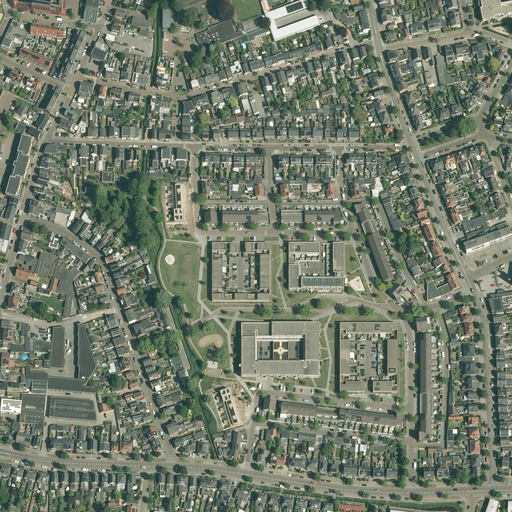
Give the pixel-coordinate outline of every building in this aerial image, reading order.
[(39,0),(32,0),(32,3),(18,0),(17,7),(32,9),(34,10),(35,10),(38,10),(39,0)] [(50,3),(51,3),(51,1),(43,0),(39,0),(38,10),(49,12),(50,3)] [(86,0),(85,7),(98,9),(99,0),(86,0)] [(511,5),(501,8),(499,0),(478,0),(481,18),(487,22),(511,17),(511,5)] [(261,3),(264,12),(269,11),(266,1),(261,3)] [(59,4),(51,3),(50,3),(49,12),(59,14),(60,4),(59,4)] [(451,10),(452,10),(457,9),(456,3),(447,5),(448,8),(445,8),(446,14),(451,13),(451,10)] [(348,14),(363,11),(362,6),(354,8),(354,10),(347,11),(348,14)] [(97,15),(98,9),(85,7),(83,19),(95,21),(97,15)] [(393,17),(393,14),(391,7),(386,8),(387,12),(380,13),(381,19),(390,17),(393,17)] [(163,10),(163,29),(171,29),(171,10),(163,10)] [(130,15),(120,12),(117,11),(115,17),(123,20),(124,21),(126,21),(127,17),(129,18),(130,15)] [(270,13),(264,15),(269,27),(275,25),(274,22),(270,13)] [(352,22),(368,19),(366,13),(359,15),(360,18),(348,20),(343,22),(344,24),(346,24),(352,22)] [(452,16),(451,13),(446,14),(446,17),(447,17),(447,18),(449,19),(450,19),(450,23),(459,21),(458,15),(452,16)] [(438,17),(438,19),(432,20),(433,23),(434,31),(440,30),(439,24),(442,24),(442,22),(441,16),(438,17)] [(393,17),(390,17),(381,19),(383,25),(389,24),(389,27),(388,27),(388,30),(394,29),(393,26),(395,26),(394,19),(393,17)] [(154,25),(130,18),(128,25),(154,33),(154,25)] [(361,26),(369,25),(368,19),(352,22),(346,24),(346,26),(353,25),(357,24),(357,27),(361,26)] [(422,27),(425,27),(423,19),(420,20),(421,22),(415,23),(415,26),(417,35),(423,34),(422,27)] [(434,31),(433,23),(430,23),(429,20),(427,21),(426,19),(423,19),(425,27),(427,26),(429,33),(434,31)] [(13,20),(10,27),(12,28),(11,31),(24,37),(26,38),(28,34),(19,29),(22,24),(13,20)] [(232,41),(239,38),(243,37),(242,32),(235,34),(231,20),(208,29),(208,31),(196,36),(199,44),(201,44),(203,52),(232,41)] [(415,26),(412,26),(412,23),(405,25),(406,28),(407,28),(407,30),(410,29),(411,36),(417,35),(415,26)] [(363,32),(370,31),(369,25),(361,26),(357,27),(358,31),(357,31),(358,34),(363,33),(363,32)] [(120,28),(113,26),(111,33),(120,35),(119,36),(122,37),(125,28),(121,27),(120,28)] [(134,28),(127,26),(127,28),(126,28),(125,31),(129,32),(129,34),(133,35),(134,28)] [(270,32),(268,28),(247,35),(247,36),(249,42),(255,40),(254,38),(270,32)] [(276,28),(270,30),(275,42),(281,40),(277,31),(276,28)] [(409,39),(407,30),(407,28),(406,28),(399,30),(399,33),(402,32),(404,40),(409,39)] [(147,39),(149,32),(141,29),(139,37),(147,39)] [(11,31),(10,34),(7,33),(4,39),(13,43),(15,39),(22,42),(24,37),(11,31)] [(82,34),(78,33),(76,38),(84,41),(86,36),(85,35),(82,34)] [(393,33),(384,34),(386,42),(396,40),(396,36),(394,36),(393,33)] [(327,42),(325,43),(327,50),(333,48),(331,41),(330,41),(329,41),(332,40),(330,34),(325,35),(327,42)] [(241,45),(249,42),(247,36),(243,37),(239,38),(240,41),(241,45)] [(343,45),(341,38),(340,36),(336,37),(336,36),(332,37),(334,44),(335,47),(338,46),(339,46),(343,45)] [(74,42),(82,46),(84,41),(76,38),(74,37),(72,41),(74,42)] [(4,39),(1,47),(2,47),(1,49),(2,50),(1,53),(7,56),(10,49),(17,52),(20,46),(13,43),(4,39)] [(316,53),(314,46),(310,47),(308,41),(306,42),(310,55),(316,53)] [(313,42),(314,46),(316,53),(322,52),(319,41),(313,42)] [(124,51),(129,53),(130,50),(122,47),(123,46),(113,43),(113,44),(107,42),(106,43),(111,48),(111,49),(111,50),(123,54),(124,51)] [(304,57),(310,55),(306,42),(304,43),(306,48),(302,49),(304,57)] [(104,46),(97,43),(91,58),(104,63),(108,64),(109,56),(104,53),(106,49),(103,48),(104,46)] [(278,65),(284,63),(281,51),(278,52),(278,51),(276,51),(274,44),(272,45),(274,52),(278,65)] [(255,59),(254,56),(250,45),(248,46),(252,60),(254,64),(250,65),(252,73),(259,71),(255,59)] [(274,58),(270,59),(272,67),(278,65),(274,52),(272,45),(270,46),(274,58)] [(293,46),(297,59),(303,57),(301,50),(297,51),(295,45),(293,46)] [(485,64),(483,54),(486,53),(489,53),(487,47),(485,47),(484,45),(478,47),(480,60),(481,62),(482,65),(485,64)] [(70,46),(68,51),(78,55),(80,50),(70,46)] [(291,61),(297,59),(293,46),(291,47),(293,52),(289,53),(291,61)] [(468,51),(467,46),(461,47),(462,55),(463,58),(468,57),(469,60),(472,59),(471,51),(468,51)] [(463,58),(462,55),(461,47),(455,48),(456,54),(453,54),(455,61),(458,61),(457,59),(463,58)] [(481,62),(480,60),(478,47),(471,48),(473,56),(476,55),(478,62),(481,62)] [(503,53),(502,50),(494,47),(492,51),(494,52),(493,54),(495,54),(494,55),(495,56),(503,53)] [(23,48),(19,57),(24,59),(28,51),(23,48)] [(291,61),(289,53),(285,54),(285,53),(286,53),(284,49),(283,49),(283,48),(281,48),(285,63),(291,61)] [(359,51),(362,60),(365,59),(368,68),(370,67),(368,58),(365,49),(359,51)] [(451,62),(454,62),(453,57),(451,49),(445,50),(447,60),(450,59),(451,62)] [(434,66),(432,54),(431,50),(423,51),(425,61),(430,60),(431,66),(434,66)] [(33,53),(28,51),(24,59),(29,61),(33,53)] [(70,52),(68,56),(76,60),(78,55),(68,51),(70,52)] [(407,60),(407,59),(411,59),(410,51),(406,52),(406,56),(400,58),(398,52),(394,53),(394,52),(387,54),(386,56),(389,64),(394,62),(397,61),(398,63),(407,60)] [(421,63),(419,52),(418,52),(417,51),(416,52),(415,52),(412,53),(413,58),(412,58),(413,65),(414,69),(417,68),(416,64),(421,63)] [(359,59),(357,52),(351,53),(355,67),(358,66),(356,60),(359,59)] [(37,55),(33,53),(29,61),(34,64),(38,55),(37,55)] [(496,60),(495,60),(500,63),(504,55),(503,53),(495,56),(490,57),(491,59),(493,59),(496,60)] [(38,55),(34,64),(39,66),(43,57),(43,56),(38,54),(37,55),(38,55)] [(270,59),(267,60),(266,54),(262,55),(266,69),(272,67),(270,59)] [(254,56),(255,59),(259,71),(265,69),(262,62),(258,63),(256,55),(254,56)] [(242,67),(244,75),(249,74),(244,56),(241,57),(244,67),(242,67)] [(347,72),(347,70),(342,56),(338,57),(341,67),(339,68),(340,70),(344,70),(345,72),(347,72)] [(447,85),(444,72),(441,56),(435,57),(437,65),(436,65),(440,86),(447,85)] [(43,57),(39,66),(43,68),(48,60),(47,60),(43,57)] [(47,60),(48,60),(43,68),(49,71),(53,61),(48,58),(47,60)] [(335,70),(334,67),(332,59),(326,61),(330,73),(332,73),(332,71),(335,70)] [(64,60),(62,65),(72,69),(74,64),(64,60)] [(116,61),(115,61),(113,61),(112,65),(111,65),(110,67),(108,67),(108,71),(107,71),(105,79),(112,80),(116,61)] [(116,61),(112,80),(118,81),(120,73),(116,73),(118,62),(116,61)] [(227,81),(222,65),(221,61),(218,61),(222,74),(218,75),(221,83),(227,81)] [(233,63),(238,77),(243,76),(240,66),(239,66),(238,61),(233,63)] [(330,73),(326,61),(321,62),(323,70),(327,69),(329,77),(331,76),(330,73)] [(223,64),(228,80),(233,79),(230,69),(228,70),(226,63),(223,64)] [(319,63),(313,65),(317,78),(320,77),(318,72),(321,71),(319,63)] [(60,69),(60,70),(70,74),(72,69),(62,65),(63,65),(62,67),(63,68),(62,70),(60,69)] [(312,65),(306,67),(308,75),(311,74),(312,78),(315,78),(314,73),(312,65)] [(392,74),(405,69),(410,68),(409,65),(399,68),(398,65),(390,67),(392,74)] [(125,83),(128,66),(126,66),(125,72),(122,71),(120,82),(125,83)] [(406,74),(405,72),(412,70),(411,67),(410,68),(405,69),(392,74),(394,80),(402,77),(401,75),(406,74)] [(137,85),(138,76),(140,69),(137,68),(136,76),(133,75),(131,84),(137,85)] [(217,75),(213,76),(213,74),(214,74),(213,70),(212,71),(211,68),(210,68),(208,68),(208,70),(209,70),(213,85),(219,83),(217,75)] [(306,79),(305,76),(303,68),(297,70),(301,83),(303,82),(302,80),(306,79)] [(148,70),(146,69),(145,73),(144,78),(143,78),(142,86),(147,87),(149,79),(150,79),(150,75),(147,74),(148,70)] [(60,70),(58,74),(68,78),(70,74),(60,70)] [(207,87),(213,85),(209,70),(208,70),(206,71),(207,75),(208,75),(209,78),(204,79),(207,87)] [(299,84),(301,83),(297,70),(291,71),(294,79),(297,78),(299,84)] [(295,83),(294,79),(291,71),(286,73),(290,87),(293,86),(292,84),(295,83)] [(444,72),(447,85),(454,84),(453,78),(450,79),(448,71),(444,72)] [(9,82),(14,85),(19,74),(14,72),(9,82)] [(144,78),(145,73),(143,72),(142,77),(138,76),(137,85),(142,86),(143,78),(144,78)] [(195,74),(199,89),(205,87),(203,79),(199,81),(198,78),(199,77),(198,73),(195,74)] [(290,88),(288,89),(287,89),(285,84),(288,84),(285,73),(280,75),(286,95),(286,97),(292,95),(291,92),(290,89),(290,88)] [(368,76),(362,78),(362,76),(354,79),(355,82),(363,80),(364,84),(370,82),(372,89),(379,87),(376,80),(377,80),(377,79),(378,78),(377,77),(376,76),(375,73),(368,76)] [(24,77),(19,74),(14,85),(22,88),(23,86),(26,81),(23,80),(24,77)] [(56,79),(66,83),(68,78),(58,74),(56,79)] [(158,89),(161,90),(163,81),(164,75),(160,74),(160,76),(158,75),(157,79),(158,79),(157,80),(156,85),(159,85),(158,89)] [(193,91),(199,89),(195,74),(190,75),(192,81),(194,80),(195,82),(191,83),(193,91)] [(284,95),(286,95),(280,75),(275,76),(279,86),(281,86),(284,95)] [(394,81),(396,88),(397,87),(410,83),(413,82),(418,80),(417,78),(409,81),(404,83),(402,78),(394,81)] [(270,87),(267,79),(261,81),(264,89),(263,89),(266,100),(269,99),(266,88),(270,87)] [(31,91),(35,82),(30,80),(28,83),(26,81),(23,86),(26,88),(31,90),(31,91)] [(36,94),(41,85),(35,82),(31,91),(36,94)] [(410,83),(397,87),(399,93),(407,91),(407,88),(410,87),(414,85),(413,82),(410,83)] [(456,83),(459,86),(464,90),(467,85),(462,82),(456,83)] [(86,94),(88,85),(82,84),(80,92),(79,92),(78,95),(82,96),(81,100),(79,99),(78,107),(77,107),(76,110),(77,110),(82,111),(83,105),(84,100),(85,93),(86,94)] [(469,86),(482,93),(483,92),(484,92),(485,90),(485,89),(478,85),(477,87),(470,84),(469,86)] [(85,99),(86,99),(89,99),(90,94),(92,95),(94,86),(88,85),(86,94),(85,99)] [(241,87),(248,110),(250,109),(246,96),(248,95),(245,86),(241,87)] [(481,95),(482,93),(469,86),(468,88),(474,92),(473,94),(480,98),(481,98),(482,96),(481,95)] [(62,92),(52,87),(50,92),(59,96),(62,92)] [(244,111),(248,110),(241,87),(236,88),(239,98),(241,97),(243,101),(241,101),(244,111)] [(104,106),(104,104),(105,99),(107,89),(101,88),(101,89),(99,89),(98,92),(100,92),(99,98),(98,104),(104,106)] [(435,91),(434,88),(426,89),(428,97),(433,96),(432,92),(435,91)] [(231,105),(231,104),(230,101),(236,99),(234,89),(227,91),(231,105)] [(115,100),(117,91),(111,90),(110,97),(107,96),(106,102),(109,103),(109,99),(115,100)] [(117,91),(115,100),(117,101),(117,103),(120,104),(119,105),(122,106),(124,99),(121,99),(122,92),(117,91)] [(226,106),(231,105),(227,91),(222,92),(226,106)] [(57,101),(59,96),(50,92),(47,96),(57,101)] [(133,104),(135,95),(130,94),(129,100),(126,100),(124,106),(129,107),(130,103),(133,104)] [(214,95),(218,108),(218,109),(219,109),(219,108),(222,107),(222,106),(224,106),(223,101),(221,94),(219,95),(218,94),(214,95)] [(135,95),(133,104),(137,105),(136,108),(141,109),(142,103),(139,103),(141,96),(135,95)] [(216,109),(218,108),(214,95),(210,96),(213,106),(215,106),(216,109)] [(469,100),(464,95),(462,96),(472,108),(474,107),(476,105),(475,105),(476,105),(473,102),(476,99),(473,98),(471,99),(469,100)] [(52,104),(55,106),(57,101),(47,96),(45,101),(52,104)] [(470,109),(472,108),(462,96),(460,98),(465,104),(463,105),(468,111),(469,111),(470,110),(470,109)] [(419,97),(405,102),(406,104),(407,104),(408,107),(415,104),(414,102),(420,99),(419,97)] [(452,104),(450,98),(450,97),(447,98),(451,109),(449,110),(451,117),(452,117),(452,118),(454,117),(454,116),(456,115),(452,104)] [(452,104),(456,115),(458,115),(459,115),(461,115),(461,114),(459,106),(456,107),(453,97),(450,98),(452,104)] [(161,104),(161,100),(156,99),(153,111),(159,112),(161,104)] [(203,112),(206,111),(202,99),(197,100),(200,107),(202,107),(203,112)] [(165,114),(167,101),(161,100),(161,104),(159,112),(159,113),(165,114)] [(201,113),(200,107),(197,100),(193,101),(195,109),(197,108),(198,111),(199,111),(200,114),(201,113)] [(52,110),(55,106),(52,104),(45,101),(46,101),(45,103),(46,104),(45,106),(43,105),(52,110)] [(169,114),(170,110),(171,111),(173,104),(172,102),(167,101),(165,114),(169,114)] [(445,119),(439,102),(439,101),(436,102),(438,109),(436,110),(440,121),(440,122),(443,121),(442,120),(445,119)] [(370,112),(384,106),(383,105),(382,104),(381,102),(374,104),(375,107),(369,109),(370,112)] [(441,102),(439,102),(445,119),(447,119),(449,119),(449,118),(447,110),(444,111),(441,102)] [(20,104),(15,112),(22,117),(25,112),(21,110),(23,106),(20,104)] [(50,115),(52,110),(43,105),(40,110),(50,115)] [(375,115),(374,113),(377,112),(378,114),(385,111),(384,109),(385,108),(384,106),(370,112),(372,116),(375,115)] [(424,108),(410,113),(411,115),(412,118),(420,115),(419,113),(425,110),(424,108)] [(80,117),(83,111),(82,111),(77,110),(74,114),(68,111),(65,116),(74,122),(78,115),(80,117)] [(237,124),(239,123),(246,122),(244,118),(243,113),(236,115),(236,116),(237,124)] [(375,123),(388,118),(388,116),(387,116),(386,113),(378,116),(380,118),(374,121),(375,123)] [(497,119),(497,116),(498,115),(496,114),(494,117),(493,123),(494,123),(494,126),(501,127),(503,120),(497,119)] [(425,122),(424,119),(426,118),(425,115),(413,120),(414,122),(414,123),(415,126),(425,122)] [(33,118),(46,126),(50,120),(43,116),(41,119),(34,116),(33,118)] [(231,125),(233,125),(237,124),(236,116),(229,118),(229,119),(231,125)] [(43,131),(46,126),(33,118),(31,120),(38,124),(36,127),(43,131)] [(223,126),(221,122),(221,119),(214,121),(216,128),(223,126)] [(63,120),(60,125),(70,131),(71,131),(70,131),(72,128),(74,129),(76,126),(70,123),(70,124),(63,120)] [(425,122),(415,126),(417,132),(419,131),(418,131),(431,126),(429,120),(425,122)] [(24,134),(27,129),(19,124),(16,130),(24,134)] [(376,136),(379,135),(382,133),(384,137),(394,133),(393,129),(392,130),(391,127),(385,129),(383,129),(382,127),(377,129),(375,129),(376,132),(375,133),(376,136)] [(29,132),(27,134),(38,139),(41,134),(31,129),(29,132)] [(200,131),(200,137),(202,137),(202,139),(203,139),(203,140),(208,140),(208,133),(205,133),(205,131),(200,131)] [(223,138),(223,137),(223,131),(217,131),(217,133),(214,133),(214,140),(220,140),(220,139),(221,139),(221,138),(223,138)] [(22,138),(5,196),(19,200),(20,195),(18,194),(21,182),(20,182),(21,180),(24,181),(30,160),(27,159),(28,157),(29,157),(32,145),(34,146),(36,141),(22,138)] [(479,148),(477,148),(481,160),(486,159),(485,156),(485,154),(484,151),(484,152),(482,147),(481,147),(481,146),(479,147),(479,148)] [(56,148),(56,147),(49,147),(48,148),(47,148),(44,155),(56,155),(56,154),(56,148)] [(473,150),(471,151),(476,165),(477,169),(480,168),(478,164),(476,157),(478,156),(476,149),(475,149),(475,148),(473,149),(473,150)] [(118,166),(118,164),(119,161),(123,161),(123,152),(122,151),(121,151),(120,152),(116,152),(116,156),(115,156),(115,166),(118,166)] [(171,156),(171,151),(166,151),(165,167),(165,169),(165,171),(168,171),(169,161),(170,161),(170,164),(171,164),(174,164),(174,156),(171,156)] [(466,152),(468,160),(471,159),(473,166),(475,171),(477,170),(477,169),(476,165),(471,151),(469,151),(468,151),(466,151),(466,152)] [(72,163),(72,161),(76,161),(76,152),(75,152),(73,152),(69,152),(69,160),(67,160),(67,166),(70,166),(71,162),(72,163)] [(465,173),(464,169),(459,155),(457,155),(455,155),(455,156),(454,156),(457,164),(459,163),(463,173),(465,173)] [(389,166),(392,166),(405,160),(404,158),(403,158),(403,156),(396,158),(395,157),(392,158),(394,162),(392,162),(388,164),(389,166)] [(456,177),(455,172),(452,165),(455,164),(452,157),(452,156),(449,157),(450,158),(447,159),(454,178),(456,177)] [(51,160),(48,159),(43,158),(41,163),(59,168),(59,166),(50,163),(51,160)] [(454,178),(447,159),(445,159),(443,159),(443,160),(445,168),(448,167),(452,179),(454,178)] [(435,175),(439,173),(436,163),(434,163),(433,163),(431,164),(433,172),(434,172),(435,175)] [(407,167),(391,173),(392,176),(401,173),(402,176),(409,173),(410,172),(409,169),(408,170),(407,167)] [(53,173),(41,170),(39,176),(47,178),(48,174),(49,174),(49,175),(52,176),(53,173)] [(494,176),(491,170),(483,173),(483,172),(479,173),(480,176),(484,174),(486,179),(494,176)] [(102,173),(102,182),(112,183),(112,174),(102,173)] [(398,186),(412,180),(412,179),(411,176),(410,176),(403,178),(404,180),(397,183),(398,186)] [(251,182),(251,185),(261,185),(261,179),(259,179),(259,177),(255,177),(255,179),(254,179),(254,182),(251,182)] [(51,181),(39,178),(37,184),(45,186),(46,182),(47,182),(47,183),(56,185),(56,182),(51,181)] [(485,181),(476,185),(476,188),(481,186),(484,186),(486,185),(488,189),(497,186),(495,180),(488,182),(489,183),(487,183),(485,181)] [(460,185),(463,184),(462,182),(448,187),(447,185),(440,188),(439,188),(440,191),(441,190),(442,193),(456,187),(460,185)] [(497,186),(488,189),(484,190),(485,193),(488,191),(490,195),(493,194),(499,191),(497,186)] [(456,187),(442,193),(442,195),(443,197),(444,197),(451,195),(450,192),(457,189),(456,187)] [(52,193),(45,190),(36,188),(36,191),(35,192),(35,193),(35,194),(41,196),(40,202),(49,204),(51,200),(45,198),(46,194),(52,196),(52,193)] [(54,188),(53,192),(68,196),(69,192),(54,188)] [(403,199),(417,193),(416,191),(417,191),(416,188),(416,189),(415,188),(408,191),(404,193),(405,195),(402,196),(403,199)] [(409,202),(412,201),(419,198),(419,197),(420,197),(419,195),(418,195),(417,193),(403,199),(404,201),(408,199),(409,202)] [(495,204),(503,201),(500,195),(490,198),(491,202),(488,203),(489,206),(495,204)] [(446,204),(460,199),(459,196),(452,199),(452,196),(444,199),(444,200),(445,202),(446,204)] [(384,206),(390,204),(392,203),(390,197),(387,198),(381,200),(384,206)] [(19,202),(15,200),(11,199),(10,201),(1,199),(0,202),(18,207),(19,202)] [(454,204),(461,201),(460,199),(446,204),(447,206),(446,206),(447,209),(448,208),(448,209),(455,206),(454,204)] [(408,210),(422,204),(421,202),(422,202),(421,200),(420,200),(413,203),(414,205),(407,208),(408,210)] [(495,204),(489,206),(490,209),(496,206),(498,210),(505,207),(503,201),(495,204)] [(16,212),(18,207),(0,202),(0,203),(0,205),(6,207),(6,206),(9,207),(8,210),(16,212)] [(39,204),(40,204),(31,202),(29,208),(30,208),(44,212),(45,209),(40,208),(41,204),(39,204)] [(386,212),(391,210),(392,209),(390,204),(384,206),(386,212)] [(423,209),(424,209),(423,206),(423,207),(422,204),(408,210),(406,211),(407,213),(412,211),(413,213),(416,212),(424,209),(423,209)] [(452,219),(458,216),(461,215),(460,212),(461,211),(461,209),(466,207),(465,204),(456,208),(456,210),(450,213),(452,219)] [(364,205),(354,209),(356,215),(368,211),(367,210),(366,211),(364,205)] [(222,213),(222,224),(229,224),(229,213),(225,213),(225,211),(223,211),(223,206),(219,206),(219,213),(222,213)] [(68,210),(66,210),(58,207),(57,213),(69,216),(71,211),(68,210)] [(30,208),(29,208),(28,215),(36,217),(37,213),(43,215),(44,212),(30,208)] [(481,218),(482,217),(485,216),(487,216),(484,208),(478,210),(481,218)] [(505,216),(508,215),(506,209),(497,212),(499,218),(500,220),(503,219),(502,217),(505,216)] [(122,215),(127,220),(131,214),(126,210),(122,215)] [(368,211),(356,215),(357,215),(359,220),(370,216),(368,211)] [(418,220),(426,217),(426,216),(427,215),(426,214),(425,214),(424,211),(419,213),(419,212),(411,215),(413,219),(417,217),(418,220)] [(258,224),(266,224),(266,212),(258,212),(258,224)] [(281,212),(281,224),(289,224),(289,212),(281,212)] [(54,222),(56,216),(47,213),(46,217),(50,218),(50,220),(54,222)] [(13,223),(15,218),(2,214),(2,216),(3,217),(2,220),(13,223)] [(359,220),(361,225),(373,221),(373,220),(371,221),(370,216),(359,220)] [(468,219),(460,222),(458,216),(452,219),(454,225),(460,223),(461,225),(462,225),(469,222),(468,219)] [(467,239),(471,251),(472,252),(489,246),(489,245),(486,238),(485,232),(489,231),(486,223),(487,222),(485,216),(482,217),(481,218),(470,221),(469,222),(462,225),(464,230),(467,239)] [(90,226),(89,226),(91,222),(87,219),(86,222),(86,223),(82,229),(83,230),(78,236),(82,240),(84,237),(86,239),(91,233),(87,230),(90,226)] [(396,226),(392,227),(393,232),(402,228),(401,226),(402,225),(400,219),(396,221),(394,222),(396,226)] [(422,227),(430,224),(429,223),(429,222),(429,221),(428,221),(428,219),(412,225),(413,228),(421,225),(422,227)] [(86,222),(82,220),(81,221),(80,220),(71,231),(76,234),(81,229),(82,229),(85,224),(86,223),(86,222)] [(373,221),(361,225),(364,232),(376,228),(373,221)] [(507,238),(511,236),(511,234),(508,223),(502,225),(507,238)] [(501,240),(507,238),(502,225),(496,227),(496,228),(501,240)] [(99,240),(101,238),(101,237),(98,235),(103,228),(101,226),(95,233),(96,233),(91,239),(92,240),(89,243),(94,247),(99,241),(99,240)] [(426,236),(433,233),(434,232),(433,230),(432,230),(431,227),(423,230),(426,236)] [(376,228),(364,232),(367,240),(378,235),(376,228)] [(404,228),(402,228),(393,232),(396,239),(410,234),(409,231),(401,234),(401,233),(405,231),(404,228)] [(495,242),(501,240),(496,228),(490,230),(495,242)] [(486,238),(489,245),(495,242),(490,230),(489,231),(485,232),(486,238)] [(31,238),(31,235),(23,233),(21,239),(30,241),(36,243),(37,240),(31,238)] [(433,233),(426,236),(428,242),(432,240),(433,241),(435,240),(434,239),(436,239),(433,233)] [(107,234),(96,248),(98,249),(98,250),(99,251),(100,251),(105,245),(103,244),(107,239),(106,238),(109,235),(107,234)] [(378,235),(367,240),(369,245),(379,241),(377,236),(379,236),(378,235)] [(57,250),(58,246),(60,241),(54,239),(53,244),(50,243),(49,248),(57,250)] [(62,254),(70,243),(65,239),(60,245),(63,248),(59,253),(58,255),(61,256),(62,254)] [(471,251),(467,239),(461,241),(466,254),(472,252),(471,251)] [(0,247),(7,249),(9,243),(0,240),(0,247)] [(108,247),(102,253),(103,254),(104,256),(105,255),(106,257),(109,254),(110,255),(112,252),(111,251),(119,244),(115,240),(112,242),(114,244),(109,249),(108,247)] [(21,241),(19,248),(33,251),(41,253),(42,251),(34,249),(33,249),(27,247),(29,243),(21,241)] [(369,245),(371,250),(381,246),(379,241),(369,245)] [(70,253),(75,247),(70,243),(62,254),(61,256),(62,257),(67,251),(70,253)] [(432,253),(440,249),(437,243),(429,246),(429,245),(425,247),(426,250),(430,248),(432,253)] [(218,245),(218,253),(225,253),(225,252),(229,252),(229,244),(225,244),(225,245),(218,245)] [(229,252),(229,254),(238,254),(238,251),(237,251),(237,245),(234,245),(234,244),(229,244),(229,252)] [(243,251),(243,254),(252,254),(252,252),(252,244),(248,244),(248,245),(245,245),(245,251),(243,251)] [(252,244),(252,252),(257,252),(257,253),(264,253),(264,245),(256,245),(256,244),(252,244)] [(134,253),(143,249),(141,246),(132,251),(131,251),(132,255),(134,253)] [(381,246),(371,250),(373,256),(383,252),(381,246)] [(76,247),(67,258),(69,260),(71,258),(74,260),(76,258),(81,251),(76,247)] [(32,254),(33,251),(19,248),(17,254),(25,256),(26,252),(32,254)] [(440,249),(432,253),(434,257),(430,259),(431,261),(435,259),(443,256),(440,249)] [(75,264),(74,266),(76,267),(86,255),(81,251),(76,258),(78,259),(75,264)] [(373,256),(375,261),(385,257),(383,252),(373,256)] [(52,264),(54,258),(55,257),(41,253),(39,260),(34,259),(33,261),(20,257),(19,260),(33,264),(31,271),(36,272),(36,273),(53,278),(57,266),(56,265),(52,264)] [(116,261),(115,259),(119,256),(118,254),(112,257),(105,259),(107,265),(114,262),(114,261),(116,261)] [(75,269),(72,272),(79,275),(81,273),(77,270),(78,269),(83,263),(86,266),(91,259),(86,255),(76,267),(75,269)] [(377,266),(387,262),(385,257),(375,261),(377,266)] [(437,269),(440,267),(447,264),(444,258),(434,263),(437,269)] [(90,270),(96,263),(92,260),(82,272),(84,274),(88,269),(90,270)] [(118,266),(124,264),(127,263),(125,260),(117,263),(117,264),(110,267),(111,269),(110,269),(111,272),(112,271),(112,272),(119,270),(118,266)] [(377,266),(379,272),(389,268),(387,262),(377,266)] [(60,267),(57,266),(53,279),(61,281),(59,288),(68,292),(74,281),(77,278),(78,276),(72,273),(66,270),(65,270),(60,267)] [(448,266),(441,269),(439,271),(438,269),(436,271),(437,274),(442,272),(444,275),(450,272),(448,266)] [(114,280),(115,280),(122,277),(121,274),(127,270),(126,267),(120,271),(117,272),(117,273),(113,274),(113,276),(113,277),(114,280)] [(289,267),(289,291),(344,291),(344,275),(333,275),(327,275),(327,279),(319,279),(319,281),(297,281),(297,279),(299,279),(299,267),(289,267)] [(418,267),(410,270),(412,275),(414,278),(419,276),(417,270),(419,269),(418,267)] [(389,268),(379,272),(381,277),(391,273),(389,268)] [(30,273),(23,270),(19,269),(16,277),(28,281),(29,276),(33,278),(35,273),(31,272),(30,273)] [(381,277),(383,284),(394,280),(391,273),(381,277)] [(87,284),(101,279),(100,274),(86,279),(87,284)] [(449,284),(457,281),(454,275),(446,279),(449,284)] [(149,285),(156,283),(153,276),(148,278),(150,281),(148,281),(149,285)] [(128,281),(126,278),(120,280),(120,281),(116,283),(118,289),(126,286),(125,283),(128,281)] [(59,288),(61,281),(53,279),(50,291),(66,296),(72,298),(68,292),(59,288)] [(93,287),(103,283),(101,279),(87,284),(88,286),(92,285),(93,287)] [(453,293),(455,292),(455,290),(460,288),(457,281),(449,284),(453,293)] [(449,284),(436,290),(433,282),(427,284),(427,302),(442,297),(442,298),(453,293),(449,284)] [(91,295),(97,293),(104,291),(102,285),(86,291),(87,294),(90,293),(91,295)] [(395,285),(388,293),(392,297),(400,289),(395,285)] [(17,287),(13,287),(11,294),(15,295),(14,296),(19,297),(20,294),(27,296),(28,291),(25,290),(24,291),(21,290),(21,288),(17,287)] [(116,291),(119,297),(127,294),(126,293),(131,292),(130,289),(125,290),(124,288),(116,291)] [(392,297),(396,301),(404,294),(400,289),(392,297)] [(490,300),(488,300),(492,315),(495,314),(495,315),(504,314),(503,309),(510,308),(509,304),(511,303),(511,292),(505,294),(504,294),(502,294),(502,291),(497,292),(498,292),(497,292),(498,294),(489,296),(490,300)] [(218,293),(218,302),(225,302),(225,303),(229,303),(229,295),(225,295),(225,293),(218,293)] [(252,295),(252,303),(256,303),(256,302),(264,302),(264,293),(257,293),(257,295),(252,295)] [(121,304),(135,300),(133,294),(119,299),(121,304)] [(72,298),(66,296),(65,307),(62,320),(69,318),(72,298)] [(90,305),(94,303),(94,304),(100,302),(101,305),(109,302),(107,296),(104,297),(103,296),(99,298),(90,301),(88,302),(90,305)] [(121,304),(124,310),(131,307),(131,305),(136,303),(135,299),(135,300),(121,304)] [(17,309),(18,307),(9,305),(8,310),(16,312),(21,313),(22,310),(17,309)] [(445,322),(451,320),(450,317),(455,315),(460,313),(461,316),(469,313),(469,312),(468,309),(468,310),(467,307),(459,310),(454,312),(443,315),(445,322)] [(145,312),(148,311),(147,308),(133,313),(132,311),(125,314),(127,319),(142,313),(145,312)] [(142,313),(127,319),(129,324),(136,321),(135,319),(143,316),(142,313)] [(100,327),(102,326),(115,322),(115,319),(115,318),(114,317),(106,319),(107,322),(99,325),(100,327)] [(162,321),(164,327),(165,329),(170,328),(170,327),(167,319),(162,321)] [(16,326),(15,326),(10,325),(10,322),(2,321),(2,328),(15,329),(16,329),(16,326)] [(86,331),(95,329),(93,322),(84,325),(86,331)] [(135,331),(152,325),(151,323),(143,325),(142,324),(133,327),(135,331)] [(79,329),(78,337),(87,338),(83,324),(77,326),(79,329)] [(146,334),(145,331),(156,327),(155,324),(152,325),(135,331),(136,336),(137,335),(138,338),(146,334)] [(319,325),(306,325),(241,325),(241,352),(241,378),(273,378),(319,378),(319,351),(319,325)] [(102,338),(106,336),(112,334),(113,337),(120,335),(120,334),(120,333),(120,332),(119,332),(118,329),(105,334),(104,332),(101,334),(102,338)] [(25,339),(26,352),(34,352),(35,354),(50,355),(51,344),(34,342),(34,339),(30,339),(30,332),(26,332),(26,339),(25,339)] [(91,346),(96,344),(94,336),(92,336),(88,337),(91,346)] [(109,347),(124,341),(123,337),(113,340),(113,343),(108,344),(109,347)] [(53,339),(52,349),(65,350),(66,340),(65,340),(53,339)] [(116,349),(126,346),(124,341),(109,347),(101,348),(102,351),(109,349),(115,347),(116,349)] [(462,353),(463,353),(475,352),(474,348),(473,346),(467,347),(467,343),(461,344),(462,353)] [(17,346),(0,344),(0,349),(7,350),(11,350),(10,354),(25,354),(24,347),(17,346)] [(112,356),(128,352),(126,347),(116,350),(117,352),(111,354),(107,355),(108,357),(112,356)] [(504,355),(508,355),(511,354),(511,351),(500,352),(500,353),(496,354),(496,356),(496,357),(495,357),(496,359),(496,360),(505,360),(504,355)] [(119,359),(130,356),(128,352),(112,356),(108,357),(109,362),(112,361),(112,359),(118,356),(119,359)] [(475,356),(475,352),(463,353),(463,358),(458,358),(459,362),(461,362),(468,361),(468,358),(474,358),(474,356),(475,356)] [(182,364),(179,356),(172,359),(175,366),(182,364)] [(51,359),(50,369),(64,371),(65,360),(64,360),(51,359)] [(128,359),(118,362),(113,363),(114,364),(115,368),(119,367),(129,365),(128,359)] [(142,362),(145,368),(152,365),(157,363),(156,360),(151,362),(150,359),(142,362)] [(474,366),(474,364),(468,364),(468,361),(461,362),(461,365),(462,365),(462,371),(464,371),(464,370),(475,370),(475,366),(474,366)] [(147,375),(154,372),(153,369),(165,365),(164,362),(152,366),(152,367),(145,369),(147,375)] [(182,364),(175,366),(177,373),(178,373),(184,371),(182,364)] [(119,367),(115,368),(116,373),(114,373),(112,374),(108,375),(108,378),(111,377),(115,376),(123,374),(122,372),(130,370),(129,365),(119,367)] [(148,376),(150,382),(158,379),(157,376),(170,372),(169,368),(148,376)] [(31,369),(26,369),(27,377),(27,381),(48,383),(48,374),(31,373),(31,369)] [(469,376),(475,376),(475,374),(476,374),(475,370),(464,370),(464,371),(464,376),(462,376),(462,380),(469,379),(469,376)] [(187,378),(184,371),(178,373),(180,380),(187,378)] [(124,379),(124,381),(127,380),(134,377),(133,372),(123,375),(123,374),(115,376),(115,377),(111,377),(112,379),(112,381),(114,382),(120,380),(124,379)] [(79,373),(78,381),(83,381),(83,386),(85,386),(93,374),(79,373)] [(158,381),(150,384),(153,390),(154,390),(156,393),(161,391),(160,388),(161,387),(160,387),(163,386),(163,383),(172,380),(171,376),(163,379),(158,381)] [(45,395),(46,383),(27,381),(27,382),(27,384),(26,384),(25,387),(27,387),(26,387),(33,388),(33,394),(45,395)] [(119,386),(111,388),(112,393),(120,391),(123,390),(130,388),(131,390),(138,388),(136,382),(122,387),(122,386),(119,386)] [(357,384),(357,394),(364,394),(364,388),(366,388),(366,384),(357,384)] [(380,394),(380,384),(371,384),(371,388),(373,388),(373,394),(380,394)] [(506,396),(506,393),(511,393),(511,388),(502,389),(502,390),(498,390),(498,393),(497,394),(497,395),(498,396),(498,397),(506,396)] [(222,398),(231,395),(229,390),(220,393),(221,397),(222,398)] [(133,401),(135,401),(142,398),(140,393),(133,395),(132,394),(124,397),(125,401),(131,399),(131,400),(133,401)] [(24,424),(34,425),(37,425),(44,425),(45,417),(47,396),(9,394),(9,397),(18,398),(17,402),(2,401),(1,413),(22,415),(25,415),(24,424)] [(175,398),(179,396),(178,394),(164,399),(163,396),(156,399),(158,404),(171,399),(175,398)] [(223,404),(234,400),(233,400),(231,395),(222,398),(222,400),(223,404)] [(51,398),(49,418),(53,419),(96,422),(96,418),(93,402),(51,398)] [(158,404),(160,409),(167,406),(166,404),(172,402),(171,399),(158,404)] [(234,400),(223,404),(225,408),(225,410),(236,406),(234,400)] [(139,406),(138,404),(130,406),(132,411),(134,410),(135,415),(147,411),(146,409),(147,409),(146,408),(146,407),(144,404),(139,406)] [(280,415),(287,416),(288,405),(281,404),(280,415)] [(469,413),(477,412),(477,411),(477,409),(477,406),(471,406),(471,404),(466,405),(464,405),(464,409),(468,408),(469,413)] [(106,410),(105,405),(99,406),(101,413),(109,411),(109,409),(106,410)] [(176,406),(163,411),(164,413),(163,414),(164,416),(165,416),(172,414),(172,415),(171,415),(172,416),(177,414),(175,410),(177,409),(177,410),(183,408),(181,405),(176,406)] [(227,416),(237,412),(236,406),(225,410),(225,411),(227,416)] [(315,421),(323,421),(324,409),(317,408),(315,421)] [(323,421),(331,422),(332,410),(324,409),(323,421)] [(331,422),(339,423),(340,411),(332,410),(331,422)] [(237,412),(227,416),(228,420),(229,422),(239,418),(237,412)] [(141,416),(133,418),(134,423),(138,422),(139,425),(144,423),(151,421),(149,415),(146,417),(146,415),(141,417),(141,416)] [(241,425),(239,418),(229,422),(229,423),(231,428),(241,425)] [(469,427),(477,426),(477,423),(477,422),(478,421),(478,419),(477,419),(477,418),(469,419),(469,423),(465,423),(465,427),(469,426),(469,427)] [(120,420),(117,421),(120,435),(126,434),(123,420),(120,420)] [(168,431),(183,426),(182,423),(177,425),(176,423),(166,427),(168,431)] [(188,429),(189,431),(194,430),(194,429),(192,423),(190,424),(184,425),(186,430),(188,429)] [(170,436),(174,434),(180,432),(179,430),(181,429),(184,428),(183,426),(168,431),(170,436)] [(193,436),(194,439),(195,442),(205,439),(203,432),(193,435),(193,436)] [(290,439),(290,433),(282,432),(281,438),(281,441),(286,442),(287,439),(290,439)] [(156,433),(147,436),(148,439),(146,440),(147,441),(157,438),(156,433)] [(298,440),(299,434),(291,433),(290,433),(290,439),(294,440),(293,445),(297,446),(298,440)] [(23,444),(25,436),(18,434),(16,442),(23,444)] [(193,436),(193,435),(189,436),(174,442),(176,449),(184,446),(183,443),(191,440),(189,437),(193,436)] [(32,437),(25,436),(23,444),(30,445),(32,437)] [(40,448),(42,441),(43,441),(44,437),(39,436),(39,439),(36,438),(34,447),(40,448)] [(321,450),(322,437),(316,436),(314,449),(321,450)] [(501,446),(501,447),(509,446),(509,443),(511,442),(511,438),(505,439),(505,440),(500,440),(500,443),(500,444),(500,445),(501,446)] [(143,451),(160,445),(158,439),(151,442),(152,444),(142,448),(143,451)] [(240,444),(241,441),(225,439),(225,441),(229,442),(228,442),(233,443),(233,446),(240,447),(241,447),(241,444),(240,444)] [(92,442),(92,440),(89,440),(89,446),(90,446),(90,452),(93,452),(94,452),(95,453),(96,452),(97,452),(97,443),(92,442)] [(183,451),(183,455),(188,455),(189,455),(189,452),(195,452),(195,444),(193,445),(186,448),(186,450),(183,449),(183,451)] [(199,444),(198,456),(199,456),(199,457),(203,457),(203,456),(206,456),(206,452),(207,452),(207,448),(206,448),(207,445),(199,444)] [(144,453),(148,452),(154,450),(155,452),(156,452),(158,452),(158,451),(162,449),(160,445),(143,451),(144,453)] [(267,458),(268,453),(263,452),(262,457),(258,457),(257,463),(264,464),(265,458),(267,458)] [(278,460),(277,466),(283,467),(284,463),(285,464),(286,457),(283,456),(283,460),(278,460)] [(337,474),(338,468),(340,468),(341,463),(335,462),(334,467),(331,467),(331,473),(337,474)] [(33,474),(31,473),(29,482),(28,489),(30,489),(32,483),(33,483),(34,482),(35,482),(37,474),(36,474),(33,473),(33,474)] [(45,492),(46,486),(46,484),(48,485),(49,477),(48,477),(48,476),(46,476),(44,476),(42,485),(41,489),(41,491),(45,492)] [(79,476),(72,476),(72,483),(71,483),(70,491),(75,491),(75,485),(79,485),(79,476)] [(117,486),(117,492),(120,493),(120,490),(121,490),(121,485),(125,485),(125,477),(124,477),(122,477),(121,477),(119,477),(118,486),(117,486)] [(132,478),(129,478),(129,482),(128,482),(128,492),(131,492),(131,491),(132,491),(132,485),(135,485),(135,486),(139,487),(140,480),(135,480),(136,478),(134,478),(134,477),(133,477),(132,478)] [(223,501),(224,496),(226,485),(221,484),(220,491),(222,491),(221,492),(222,492),(221,501),(217,500),(215,507),(220,508),(222,501),(223,501)] [(234,490),(230,489),(231,485),(226,485),(224,496),(223,501),(229,502),(231,497),(234,490)] [(238,505),(245,492),(242,491),(241,492),(239,491),(237,495),(235,498),(238,500),(236,504),(238,505)] [(245,492),(238,505),(240,506),(242,502),(246,504),(250,496),(247,495),(247,493),(245,492)] [(278,497),(274,497),(272,509),(271,511),(277,511),(279,498),(278,498),(278,497)] [(117,502),(109,501),(108,511),(110,511),(117,508),(117,502)] [(488,508),(496,511),(498,504),(490,501),(488,508)]
